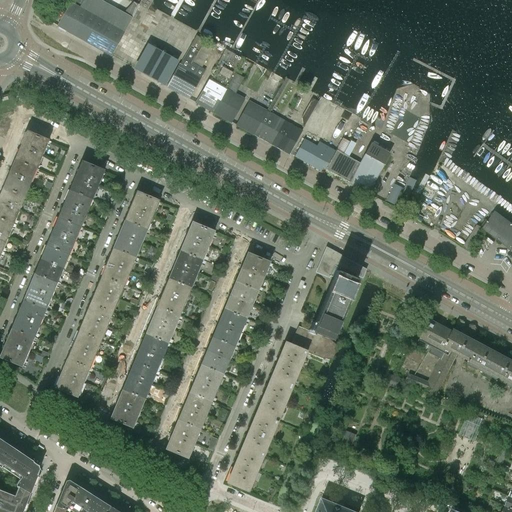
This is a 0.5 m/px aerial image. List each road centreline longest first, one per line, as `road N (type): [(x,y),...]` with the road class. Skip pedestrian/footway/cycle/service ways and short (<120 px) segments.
road 1 (residential): [(511,288),(46,29)]
road 2 (secondary): [(323,222),(45,69)]
road 3 (residential): [(132,498),(243,234)]
road 4 (residential): [(79,463),(188,202)]
road 5 (residential): [(25,429),(133,171)]
road 6 (residential): [(302,266),(207,486)]
road 7 (secondary): [(508,319),(323,222)]
road 8 (residential): [(0,324),(77,141)]
road 9 (residential): [(417,511),(323,477),(299,511)]
